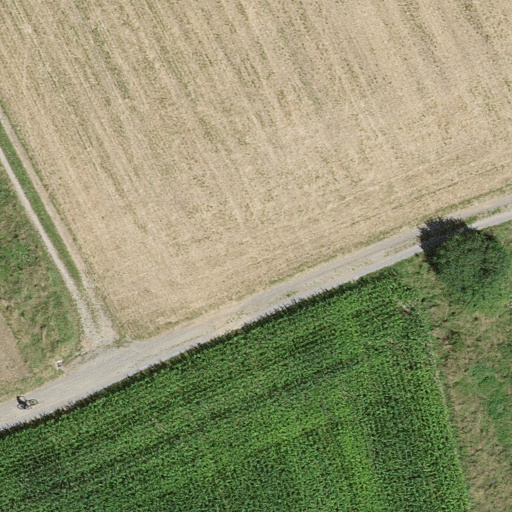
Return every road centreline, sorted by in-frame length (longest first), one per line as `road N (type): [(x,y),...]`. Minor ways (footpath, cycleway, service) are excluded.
road 1 (track): [(0,422),(56,406),(115,369),(511,219)]
road 2 (track): [(115,369),(0,136)]
